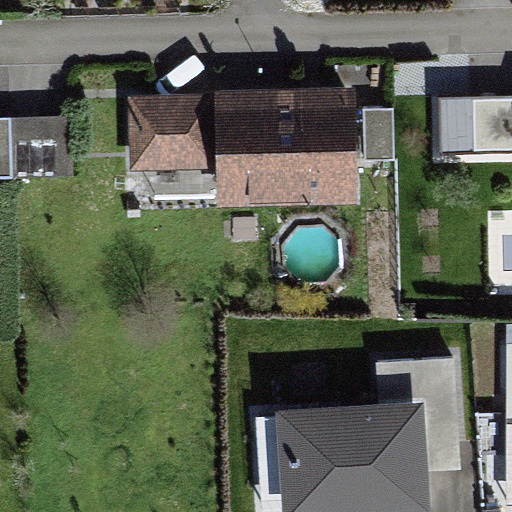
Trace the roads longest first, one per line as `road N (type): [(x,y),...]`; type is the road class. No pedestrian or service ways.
road 1 (residential): [(0,40),(258,35)]
road 2 (residential): [(258,35),(511,27)]
